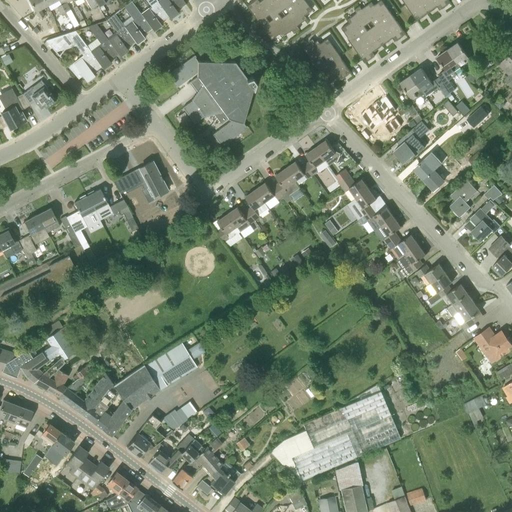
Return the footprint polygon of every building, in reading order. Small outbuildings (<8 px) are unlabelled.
[(47,6),(44,0),(29,0),(39,19),(44,16),(40,9),(47,6)] [(59,0),(62,5),(62,6),(65,12),(74,27),(79,25),(70,9),(67,3),(72,0),(59,0)] [(85,0),(91,9),(98,5),(94,0),(85,0)] [(158,1),(156,0),(146,0),(151,6),(141,14),(140,14),(151,29),(153,31),(161,24),(160,23),(163,21),(168,16),(170,18),(158,1)] [(158,0),(158,1),(170,18),(178,12),(174,6),(176,4),(180,8),(186,4),(183,0),(158,0)] [(269,14),(259,1),(258,0),(254,0),(246,6),(248,9),(271,40),(279,34),(281,37),(284,35),(272,19),(269,21),(265,16),(269,14)] [(296,31),(284,15),(281,17),(277,12),(280,10),(273,0),(261,0),(259,1),(269,14),(272,19),(284,35),(291,30),(293,33),(296,31)] [(303,21),(287,0),(273,0),(280,10),(284,7),(288,12),(284,15),(296,31),(299,29),(297,26),(303,21)] [(287,0),(303,21),(307,18),(304,15),(312,9),(304,0),(287,0)] [(393,38),(395,41),(406,34),(404,30),(382,0),(381,0),(374,5),(372,2),(369,4),(393,38)] [(418,0),(402,0),(417,21),(428,13),(418,0)] [(437,7),(432,0),(418,0),(428,13),(437,7)] [(451,2),(448,0),(432,0),(437,7),(440,10),(451,2)] [(140,14),(141,14),(131,1),(124,7),(133,19),(124,26),(137,43),(144,37),(142,35),(151,29),(140,14)] [(359,5),(356,7),(367,22),(370,20),(374,25),(371,28),(383,45),(393,38),(369,4),(362,9),(359,5)] [(62,6),(62,5),(56,7),(60,14),(65,12),(62,6)] [(356,7),(353,9),(356,13),(349,18),(373,52),(383,45),(371,28),(367,30),(363,25),(367,22),(356,7)] [(137,43),(124,26),(115,14),(107,19),(116,31),(107,38),(120,55),(128,49),(126,48),(135,41),(136,43),(137,43)] [(341,29),(362,60),(365,63),(376,55),(373,52),(349,18),(346,20),(348,23),(341,29)] [(88,27),(100,43),(91,51),(103,68),(111,62),(109,60),(116,55),(118,54),(120,56),(120,55),(107,38),(103,33),(96,24),(88,27)] [(75,31),(66,33),(46,40),(55,51),(76,45),(83,55),(68,67),(79,79),(82,76),(86,81),(94,75),(93,73),(101,66),(103,68),(91,51),(90,51),(86,46),(75,31)] [(326,59),(338,77),(340,80),(351,72),(349,69),(327,38),(319,44),(317,40),(314,42),(317,46),(316,46),(322,54),(326,59)] [(328,84),(338,77),(326,59),(322,62),(318,56),(322,54),(316,46),(317,46),(314,42),(312,39),(309,41),(311,44),(304,50),(328,84)] [(457,62),(460,67),(470,59),(459,42),(448,49),(457,62)] [(443,82),(450,93),(455,90),(449,81),(457,75),(454,71),(460,67),(457,62),(448,49),(437,57),(446,69),(438,75),(439,77),(440,77),(443,82)] [(511,85),(511,52),(505,60),(502,62),(511,72),(505,79),(511,85)] [(13,62),(9,54),(1,58),(5,65),(13,62)] [(255,81),(252,76),(247,77),(235,61),(197,61),(195,57),(196,56),(195,54),(168,74),(169,76),(171,75),(177,84),(176,85),(177,87),(197,72),(197,76),(198,77),(190,82),(191,83),(191,82),(197,92),(195,93),(196,94),(194,95),(195,96),(193,97),(193,98),(191,99),(192,100),(189,102),(189,103),(182,108),(183,109),(184,108),(194,122),(193,123),(194,124),(201,118),(201,119),(204,116),(205,117),(207,116),(209,115),(209,116),(211,114),(212,115),(214,113),(214,114),(215,114),(221,122),(220,122),(221,123),(228,118),(228,119),(232,120),(212,134),(213,136),(214,135),(221,145),(220,145),(221,147),(247,128),(243,123),(255,81)] [(439,77),(432,82),(422,67),(411,75),(420,88),(426,96),(439,87),(438,86),(443,82),(440,77),(439,77)] [(470,82),(481,75),(477,70),(466,77),(470,82)] [(422,91),(420,88),(411,75),(400,82),(414,101),(424,94),(422,91)] [(34,86),(22,94),(29,105),(35,100),(41,108),(44,105),(46,107),(56,100),(51,93),(49,94),(45,89),(47,88),(41,80),(34,86)] [(443,82),(438,86),(439,87),(445,97),(450,93),(443,82)] [(29,105),(22,94),(16,97),(3,104),(7,110),(1,113),(10,129),(26,120),(20,109),(22,108),(23,110),(29,105)] [(396,110),(385,94),(373,103),(373,102),(358,112),(374,136),(385,128),(389,134),(401,126),(392,113),(396,110)] [(421,121),(422,120),(412,104),(406,108),(409,111),(418,123),(421,121)] [(409,111),(406,108),(406,106),(398,112),(401,116),(409,111)] [(482,106),(467,119),(474,127),(489,114),(482,106)] [(429,129),(422,120),(397,142),(397,143),(398,142),(401,145),(394,151),(406,164),(426,146),(425,146),(418,139),(430,129),(430,128),(429,129)] [(325,160),(329,166),(334,162),(336,163),(341,154),(336,152),(335,152),(326,140),(316,147),(326,160),(325,160)] [(319,171),(316,166),(325,160),(326,160),(316,147),(306,154),(310,160),(305,164),(313,175),(319,171)] [(473,166),(486,154),(481,148),(468,160),(473,166)] [(415,168),(424,179),(434,170),(429,164),(434,160),(429,155),(415,168)] [(167,190),(152,161),(139,168),(140,169),(138,170),(135,172),(134,170),(114,181),(120,194),(146,180),(151,190),(144,193),(148,200),(167,190)] [(313,175),(305,164),(301,167),(296,161),(286,168),(295,181),(305,174),(308,178),(313,175)] [(295,181),(286,168),(276,175),(280,181),(275,185),(283,196),(288,203),(292,199),(289,195),(299,188),(295,181)] [(344,184),(352,178),(345,169),(336,176),(339,180),(338,181),(342,186),(344,184)] [(434,170),(424,179),(434,190),(449,176),(444,171),(439,175),(434,170)] [(356,183),(352,178),(344,184),(342,186),(346,191),(349,188),(356,198),(369,189),(362,179),(356,183)] [(460,217),(471,207),(466,202),(477,191),(467,180),(453,192),(459,198),(449,206),(460,217)] [(266,182),(256,189),(265,202),(275,195),(278,199),(283,196),(275,185),(270,188),(266,182)] [(502,194),(494,185),(484,195),(488,199),(490,197),(493,200),(502,194)] [(87,195),(100,220),(113,213),(118,210),(121,215),(123,213),(127,220),(132,217),(124,200),(110,207),(100,189),(87,195)] [(270,209),(265,202),(256,189),(245,196),(252,206),(247,209),(255,220),(261,216),(260,216),(270,209)] [(363,216),(373,209),(370,204),(376,199),(369,189),(356,198),(347,205),(358,220),(363,216)] [(74,202),(82,219),(86,227),(100,220),(87,195),(74,202)] [(498,204),(503,199),(500,196),(495,200),(498,204)] [(127,201),(130,207),(139,203),(136,197),(127,201)] [(492,222),(485,214),(495,204),(490,200),(481,210),(472,218),(478,226),(473,231),(481,240),(491,230),(494,232),(501,226),(494,220),(492,222)] [(255,220),(247,209),(242,213),(238,206),(228,213),(240,231),(255,220)] [(377,213),(373,209),(363,216),(358,220),(361,225),(367,221),(374,231),(381,226),(394,216),(387,206),(377,213)] [(44,227),(47,233),(60,226),(57,220),(56,219),(60,217),(55,207),(51,210),(50,208),(37,214),(44,227)] [(240,231),(228,213),(218,221),(222,227),(217,230),(225,241),(240,231)] [(47,233),(44,227),(37,214),(25,221),(26,223),(22,225),(25,232),(29,230),(31,232),(29,233),(34,242),(48,235),(47,233)] [(81,245),(71,227),(66,216),(60,219),(65,229),(75,248),(81,245)] [(381,226),(388,236),(384,239),(388,244),(398,236),(395,231),(401,227),(394,216),(381,226)] [(77,224),(71,227),(81,245),(87,242),(80,230),(77,224)] [(329,231),(333,236),(338,232),(334,227),(329,231)] [(0,246),(2,249),(1,250),(6,258),(22,249),(27,260),(33,257),(31,253),(23,238),(16,241),(11,231),(9,232),(8,230),(0,234),(0,246)] [(319,235),(329,248),(335,244),(325,231),(319,235)] [(402,241),(398,236),(388,244),(398,259),(406,254),(419,244),(411,234),(402,241)] [(28,235),(23,238),(31,253),(36,250),(28,235)] [(511,264),(511,249),(509,246),(511,244),(502,235),(489,249),(497,257),(498,256),(500,258),(493,266),(502,275),(511,264)] [(406,254),(398,259),(397,260),(403,269),(398,272),(402,279),(423,264),(419,259),(426,254),(419,244),(406,254)] [(260,248),(255,252),(259,258),(264,254),(260,248)] [(314,257),(309,250),(302,255),(306,262),(314,257)] [(0,297),(5,309),(77,273),(69,256),(48,266),(51,272),(0,297)] [(303,263),(298,256),(291,261),(296,268),(303,263)] [(432,283),(446,272),(439,263),(430,270),(426,265),(416,272),(420,277),(425,273),(432,283)] [(263,275),(266,273),(260,265),(258,267),(263,275)] [(438,292),(448,285),(452,282),(446,272),(432,283),(438,292)] [(452,290),(448,285),(438,292),(442,297),(447,294),(454,303),(467,292),(461,283),(452,290)] [(474,302),(467,292),(454,303),(446,308),(453,317),(460,312),(474,302)] [(460,312),(466,320),(461,324),(465,330),(475,323),(472,317),(481,311),(474,302),(460,312)] [(80,318),(88,330),(96,325),(88,313),(80,318)] [(495,336),(489,327),(475,337),(493,361),(511,347),(511,344),(502,331),(495,336)] [(59,352),(61,356),(63,359),(74,352),(69,347),(59,329),(46,338),(51,345),(40,352),(37,354),(32,346),(28,349),(19,354),(5,362),(2,368),(1,370),(16,376),(20,367),(23,372),(27,375),(34,382),(42,374),(43,373),(38,368),(41,365),(59,352)] [(197,367),(192,359),(186,350),(181,342),(144,365),(160,390),(197,367)] [(186,350),(192,359),(205,351),(199,342),(186,350)] [(5,362),(19,354),(0,347),(0,367),(2,368),(5,362)] [(63,359),(61,356),(43,373),(42,374),(48,377),(64,362),(63,359)] [(502,379),(511,372),(511,363),(498,371),(502,379)] [(144,365),(113,386),(118,392),(123,398),(132,410),(160,390),(144,365)] [(87,373),(83,367),(77,372),(78,373),(80,377),(84,375),(87,373)] [(55,371),(48,377),(42,374),(34,382),(53,393),(59,396),(65,388),(62,386),(69,375),(58,369),(57,372),(55,371)] [(109,390),(111,386),(112,387),(113,385),(114,385),(116,384),(106,373),(93,390),(103,398),(109,390)] [(59,396),(70,404),(77,410),(87,417),(103,398),(93,390),(84,401),(76,396),(73,394),(86,377),(84,375),(80,377),(75,381),(70,384),(65,388),(59,396)] [(109,390),(103,398),(87,417),(94,423),(103,411),(106,408),(116,395),(109,390)] [(292,456),(302,481),(357,457),(400,438),(380,391),(342,406),(303,424),(305,429),(313,447),(292,456)] [(465,402),(469,412),(488,404),(484,394),(465,402)] [(112,413),(106,408),(103,411),(94,423),(111,435),(131,409),(131,410),(132,410),(123,398),(112,413)] [(3,400),(0,406),(0,416),(7,419),(13,404),(3,400)] [(160,420),(161,421),(167,426),(172,430),(197,412),(190,401),(176,411),(175,409),(160,420)] [(23,407),(13,404),(7,419),(17,423),(23,407)] [(23,407),(17,423),(15,428),(23,431),(27,427),(33,411),(23,407)] [(478,424),(476,420),(483,417),(478,408),(468,413),(475,426),(478,424)] [(161,421),(160,420),(152,414),(148,418),(127,446),(141,458),(149,448),(159,442),(165,437),(173,431),(172,430),(167,426),(161,434),(155,429),(161,421)] [(51,445),(61,432),(49,423),(42,432),(38,429),(35,433),(51,445)] [(313,447),(305,429),(283,439),(270,451),(298,483),(302,481),(292,456),(313,447)] [(74,442),(61,432),(51,445),(44,455),(42,458),(40,462),(43,464),(33,477),(38,481),(48,467),(48,468),(53,462),(55,464),(60,457),(61,458),(64,454),(65,454),(74,442)] [(28,446),(34,436),(29,433),(23,443),(28,446)] [(176,447),(178,448),(181,452),(188,444),(189,445),(194,439),(188,434),(176,447)] [(241,451),(249,445),(243,437),(235,443),(241,451)] [(196,452),(202,446),(194,439),(189,445),(188,444),(181,452),(178,448),(169,458),(165,463),(167,465),(161,473),(166,476),(172,470),(170,467),(183,454),(189,459),(186,463),(190,462),(194,458),(198,453),(196,452)] [(163,445),(159,442),(149,448),(141,458),(161,473),(167,465),(165,463),(169,458),(159,450),(163,445)] [(77,479),(89,464),(83,460),(88,453),(88,452),(79,445),(66,463),(72,467),(68,472),(77,479)] [(202,464),(211,475),(219,467),(222,465),(223,464),(213,453),(207,446),(199,455),(198,453),(194,458),(202,464)] [(29,477),(40,462),(42,458),(36,454),(23,473),(29,477)] [(7,471),(9,459),(3,458),(1,470),(7,471)] [(197,469),(201,465),(202,464),(194,458),(190,462),(186,463),(183,463),(172,481),(182,489),(192,476),(191,476),(192,474),(188,471),(192,465),(197,469)] [(14,472),(16,460),(9,459),(7,471),(14,472)] [(219,467),(211,475),(214,478),(208,485),(201,480),(196,486),(207,494),(212,488),(214,490),(216,488),(223,494),(240,474),(225,460),(223,464),(222,465),(219,467)] [(93,489),(97,484),(109,468),(100,461),(94,468),(89,464),(77,479),(93,489)] [(117,492),(127,479),(116,471),(107,484),(117,492)] [(119,507),(127,504),(131,503),(132,503),(136,497),(132,494),(137,487),(127,479),(117,492),(113,496),(119,507)] [(93,496),(98,494),(105,490),(97,484),(93,489),(90,493),(93,496)] [(366,511),(361,485),(341,489),(346,511),(366,511)] [(289,498),(300,492),(297,487),(286,493),(289,498)] [(411,505),(427,499),(422,488),(407,494),(411,505)] [(105,490),(98,494),(101,499),(108,496),(105,490)] [(296,508),(305,503),(303,498),(300,492),(289,498),(292,504),(296,508)] [(154,511),(160,505),(146,494),(141,500),(136,497),(132,503),(131,503),(127,504),(130,511),(154,511)] [(391,511),(410,511),(405,496),(388,503),(391,511)] [(250,511),(233,497),(225,508),(230,511),(258,511),(262,508),(256,503),(250,511)] [(339,511),(340,511),(337,511),(334,497),(319,500),(321,511),(339,511)]
